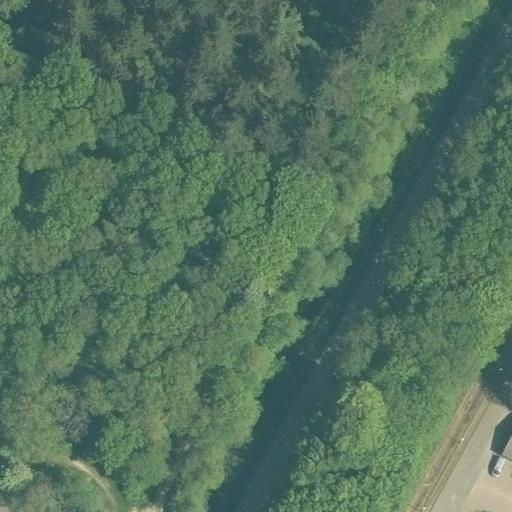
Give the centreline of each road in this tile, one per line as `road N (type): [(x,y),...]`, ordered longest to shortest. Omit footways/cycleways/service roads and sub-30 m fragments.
road 1 (tertiary): [(250,511),(511,38)]
road 2 (track): [(0,439),(115,511)]
